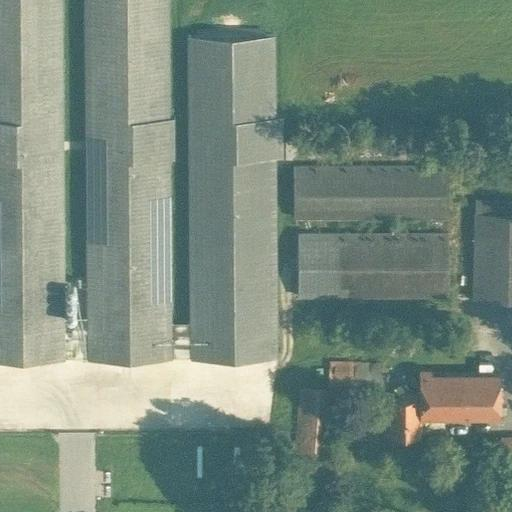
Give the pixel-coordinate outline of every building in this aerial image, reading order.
[(0,0),(0,357),(65,357),(65,356),(87,356),(87,357),(171,356),(171,355),(193,355),(193,356),(277,355),(276,155),(284,155),(284,116),(277,116),(276,34),(189,35),(192,322),(174,322),(170,0),(85,0),(89,317),(66,316),(63,0),(0,0)] [(449,162),(293,162),(293,216),(448,216),(449,162)] [(474,296),(511,296),(511,195),(475,195),(474,296)] [(448,231),(341,231),(298,231),(299,295),(345,294),(448,294),(448,231)] [(328,358),(328,388),(380,388),(380,359),(373,359),(373,358),(328,358)] [(390,417),(385,417),(385,434),(420,433),(420,422),(424,422),(425,415),(499,415),(499,372),(432,372),(432,368),(419,368),(419,395),(389,395),(390,417)] [(302,387),(296,459),(295,479),(322,481),(330,390),(302,387)] [(511,435),(500,436),(500,464),(511,463),(511,435)]
